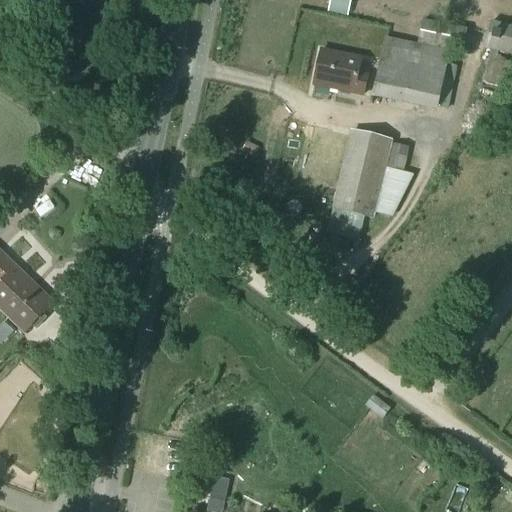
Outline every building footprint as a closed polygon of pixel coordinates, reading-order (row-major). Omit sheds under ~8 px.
[(360,13),(362,3),(346,0),(340,0),(338,9),(360,13)] [(511,29),(490,23),(482,51),(489,53),(511,59),(511,29)] [(425,24),(421,48),(467,57),(471,34),(425,24)] [(383,43),(380,66),(377,80),(374,101),(439,112),(449,56),(383,43)] [(321,52),(312,87),(362,99),(367,78),(370,64),(321,52)] [(511,59),(489,53),(481,88),(505,92),(511,82),(511,59)] [(350,133),(343,162),(331,209),(325,235),(358,243),(364,220),(372,222),(374,217),(390,147),(391,143),(350,133)] [(317,137),(305,189),(327,194),(340,142),(317,137)] [(240,154),(251,160),(257,150),(245,144),(240,154)] [(390,147),(374,217),(391,221),(412,178),(401,176),(408,152),(390,147)] [(504,291),(511,281),(511,254),(505,249),(483,275),(504,291)] [(0,256),(0,303),(28,331),(31,328),(35,332),(45,321),(41,318),(52,306),(0,256)] [(12,327),(1,338),(11,349),(23,338),(12,327)] [(369,409),(383,420),(391,409),(373,397),(365,407),(369,409)]
